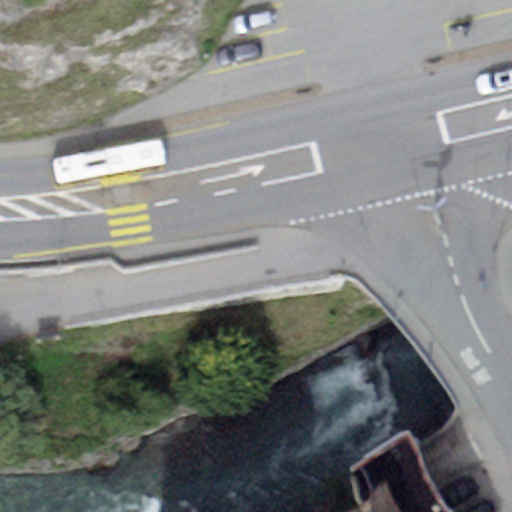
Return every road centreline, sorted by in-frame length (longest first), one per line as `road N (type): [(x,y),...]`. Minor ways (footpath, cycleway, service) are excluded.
road 1 (primary): [(401,131),(129,186),(0,201)]
road 2 (tertiary): [(401,131),(433,225),(511,400)]
